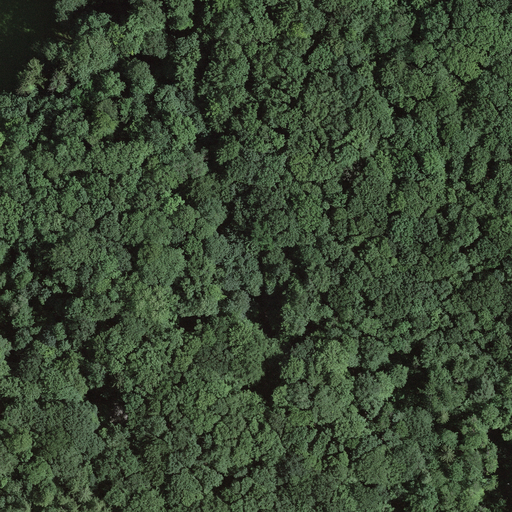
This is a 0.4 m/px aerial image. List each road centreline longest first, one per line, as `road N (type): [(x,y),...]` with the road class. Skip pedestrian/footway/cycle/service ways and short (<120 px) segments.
road 1 (track): [(511,250),(0,379)]
road 2 (track): [(0,154),(120,102),(256,0)]
road 3 (track): [(511,435),(397,511)]
